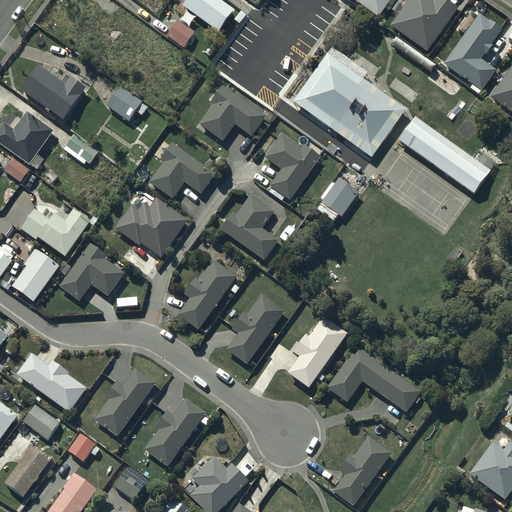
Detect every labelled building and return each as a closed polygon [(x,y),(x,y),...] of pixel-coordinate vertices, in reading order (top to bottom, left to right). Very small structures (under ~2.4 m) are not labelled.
[(76,0),(66,0),(61,9),(67,14),(76,0)] [(214,0),(190,0),(183,10),(219,36),(235,14),(214,0)] [(349,0),(378,21),(394,0),(393,0),(349,0)] [(407,0),(399,0),(391,12),(399,18),(391,30),(427,56),(459,12),(441,0),(434,0),(433,2),(429,0),(411,0),(410,2),(407,0)] [(481,17),(444,67),(473,88),(471,91),(479,97),(496,73),(482,63),(486,57),(487,58),(493,49),(492,48),(503,33),(481,17)] [(71,30),(76,32),(73,42),(90,48),(89,50),(97,52),(96,54),(116,61),(128,25),(110,19),(107,28),(80,19),(79,22),(74,20),(71,30)] [(178,24),(167,40),(185,51),(195,36),(178,24)] [(137,50),(167,78),(183,61),(153,33),(137,50)] [(396,41),(391,47),(431,76),(436,69),(396,41)] [(407,113),(325,54),(289,105),(372,161),(407,113)] [(511,69),(490,101),(511,116),(511,69)] [(70,82),(71,81),(67,78),(62,85),(61,86),(39,70),(22,95),(64,124),(86,93),(70,82)] [(222,90),(211,106),(214,109),(200,128),(223,145),(235,129),(251,140),(265,120),(222,90)] [(121,91),(107,110),(129,125),(137,115),(142,118),(147,110),(142,106),(121,91)] [(0,132),(0,148),(29,169),(53,135),(27,116),(15,134),(4,126),(0,132)] [(491,176),(415,121),(399,145),(475,199),(491,176)] [(283,204),(285,200),(290,204),(320,161),(304,148),(302,151),(281,137),(265,161),(282,173),(270,189),(271,191),(269,194),(283,204)] [(88,170),(98,155),(74,138),(64,152),(88,170)] [(173,147),(161,164),(164,166),(150,186),(173,202),(185,186),(200,197),(215,177),(173,147)] [(13,163),(4,174),(15,182),(13,186),(18,190),(29,175),(13,163)] [(322,206),(317,213),(333,226),(338,219),(341,221),(359,197),(339,182),(335,187),(332,184),(318,203),(322,206)] [(372,195),(370,198),(368,196),(362,204),(359,203),(356,206),(359,208),(356,213),(364,218),(376,202),(374,201),(376,198),(372,195)] [(234,216),(222,234),(264,264),(278,244),(262,232),(274,216),(251,199),(237,218),(234,216)] [(149,210),(144,206),(138,214),(132,209),(115,232),(139,250),(142,247),(161,261),(188,224),(156,201),(149,210)] [(35,214),(22,233),(37,244),(38,242),(65,261),(90,225),(68,209),(60,220),(55,217),(50,224),(35,214)] [(403,220),(399,217),(401,213),(397,211),(386,226),(376,240),(384,246),(403,220)] [(382,232),(356,213),(350,221),(376,240),(382,232)] [(91,247),(60,290),(80,305),(92,289),(107,300),(124,276),(106,263),(108,260),(91,247)] [(0,253),(0,279),(1,280),(14,263),(0,253)] [(60,271),(36,254),(25,269),(27,271),(12,291),(33,307),(60,271)] [(237,259),(229,270),(244,281),(252,269),(237,259)] [(197,281),(185,298),(190,302),(178,319),(198,334),(237,281),(214,263),(199,283),(197,281)] [(245,315),(233,332),(239,337),(227,353),(247,368),(250,364),(256,368),(265,356),(259,352),(285,315),(262,299),(248,318),(245,315)] [(306,339),(294,357),(300,361),(288,378),(309,393),(317,382),(322,385),(329,376),(324,373),(348,339),(324,322),(310,341),(306,339)] [(347,406),(362,385),(406,417),(421,396),(357,350),(327,391),(347,406)] [(17,378),(69,416),(86,392),(69,379),(70,378),(53,365),(49,370),(32,357),(17,378)] [(118,385),(106,402),(108,403),(94,423),(118,440),(155,387),(135,372),(123,388),(118,385)] [(156,431),(158,433),(159,434),(144,453),(168,470),(206,418),(185,402),(173,418),(168,414),(156,431)] [(0,406),(0,446),(19,422),(0,406)] [(36,408),(23,426),(47,444),(60,427),(48,418),(51,415),(44,410),(42,413),(36,408)] [(80,438),(68,455),(83,466),(95,449),(80,438)] [(340,475),(345,478),(345,479),(333,496),(353,510),(391,456),(368,440),(355,460),(354,460),(351,458),(340,475)] [(493,446),(469,478),(505,504),(511,494),(511,446),(510,445),(504,453),(493,446)] [(31,453),(5,488),(23,501),(49,466),(31,453)] [(214,459),(191,482),(199,490),(190,499),(202,511),(221,511),(249,484),(232,467),(227,472),(214,459)] [(127,475),(115,491),(134,505),(146,489),(127,475)] [(73,478),(64,492),(65,493),(52,511),(84,511),(97,495),(73,478)] [(160,511),(188,511),(169,499),(160,511)]
